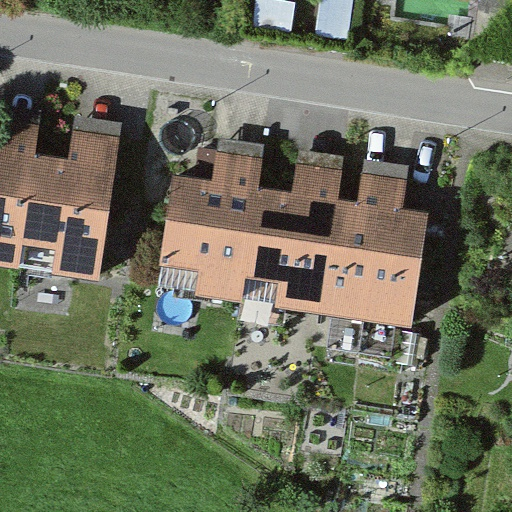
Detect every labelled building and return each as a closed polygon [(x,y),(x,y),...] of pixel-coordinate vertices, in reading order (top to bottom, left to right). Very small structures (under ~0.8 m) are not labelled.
[(0,266),(13,268),(29,162),(34,125),(0,119),(0,266)] [(69,169),(29,163),(13,268),(100,281),(116,175),(121,138),(74,131),(69,169)] [(211,190),(171,184),(155,289),(242,302),(258,196),(264,159),(216,152),(211,190)] [(298,203),(258,197),(242,302),(329,315),(345,209),(351,172),(304,165),(298,203)] [(371,321),(392,177),(364,173),(359,211),(345,209),(329,315),(371,321)] [(420,182),(392,177),(371,321),(417,328),(433,224),(414,221),(420,182)]
